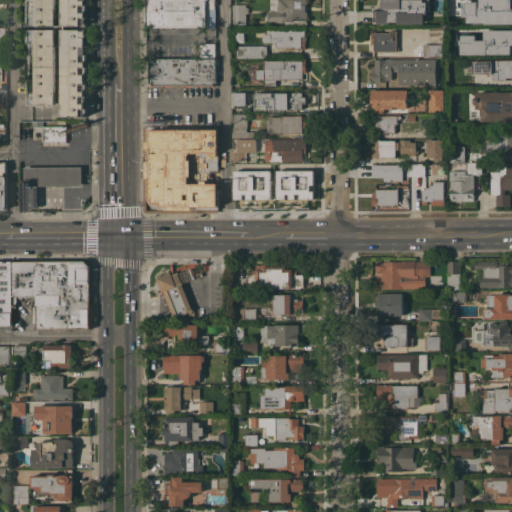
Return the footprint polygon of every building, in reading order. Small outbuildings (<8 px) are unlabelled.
[(61,29),(55,29),(55,104),(37,104),(37,106),(26,106),(26,95),(28,95),(28,90),(26,90),(26,77),(28,77),(28,70),(30,70),(30,63),(28,63),(28,54),(30,54),(30,51),(28,51),(28,44),(26,44),(26,28),(31,28),(31,29),(52,29),(52,25),(26,25),(26,0),(55,0),(55,25),(61,25),(61,0),(86,0),(86,26),(82,26),(82,25),(64,25),(64,29),(75,29),(75,28),(86,28),(86,114),(85,114),(85,116),(61,116),(61,29)] [(215,0),(215,8),(215,26),(146,26),(146,0),(215,0)] [(307,0),(307,18),(292,18),(292,21),(282,21),(266,21),(266,11),(270,11),(270,0),(307,0)] [(377,23),(377,22),(373,22),(373,10),(376,10),(387,10),(387,8),(380,8),(380,0),(428,0),(428,10),(425,10),(425,13),(423,13),(423,23),(377,23)] [(462,1),(462,17),(467,17),(467,23),(511,23),(511,0),(478,0),(478,1),(462,1)] [(246,7),(249,7),(249,13),(246,13),(246,26),(232,26),(232,4),(246,4),(246,7)] [(264,41),(264,33),(266,33),(266,29),(305,29),(305,47),(277,47),(275,45),(275,42),(276,41),(264,41)] [(371,29),(372,29),(372,32),(391,32),(391,30),(397,30),(397,34),(398,35),(398,36),(397,36),(397,43),(397,44),(398,45),(398,46),(397,46),(396,47),(399,47),(399,51),(387,51),(386,52),(385,52),(384,52),(384,51),(374,51),(374,44),(371,44),(371,29)] [(511,29),(511,54),(461,54),(461,35),(475,35),(475,39),(484,39),(484,29),(511,29)] [(233,43),(232,31),(243,31),(243,42),(233,43)] [(215,56),(200,56),(200,43),(215,43),(215,56)] [(422,43),(428,43),(428,44),(445,43),(446,56),(423,56),(422,43)] [(264,45),(264,46),(267,46),(267,58),(236,58),(236,45),(264,45)] [(218,58),(218,65),(215,65),(215,87),(149,87),(149,58),(218,58)] [(398,85),(398,75),(393,75),(393,80),(391,80),(391,81),(397,81),(397,88),(383,88),(383,81),(375,81),(375,79),(371,79),(371,72),(370,67),(369,67),(369,63),(370,63),(370,62),(375,62),(375,59),(379,59),(379,58),(380,58),(380,59),(391,59),(416,59),(416,58),(419,58),(419,59),(435,59),(435,61),(438,61),(438,73),(441,73),(442,84),(435,84),(398,85)] [(472,73),(472,60),(475,60),(475,61),(489,61),(489,60),(511,59),(511,79),(507,79),(507,77),(506,77),(506,80),(502,80),(500,80),(492,80),(492,76),(491,76),(491,72),(472,73)] [(306,60),(306,73),(303,73),(303,79),(276,79),(276,85),(264,86),(264,79),(255,79),(255,69),(264,69),(264,60),(306,60)] [(251,89),(304,89),(304,113),(263,113),(263,112),(251,112),(251,89)] [(407,89),(407,90),(408,90),(408,101),(408,108),(384,108),(384,113),(371,113),(371,89),(407,89)] [(444,111),(429,111),(429,89),(444,89),(444,111)] [(511,121),(507,121),(507,120),(481,121),(481,120),(478,120),(478,108),(475,108),(475,101),(474,101),(474,97),(474,91),(511,91),(511,121)] [(246,92),(246,107),(234,107),(234,92),(246,92)] [(233,138),(233,137),(232,137),(232,131),(233,131),(233,127),(234,127),(234,114),(247,114),(247,127),(247,131),(256,131),(256,138),(233,138)] [(378,115),(378,114),(380,114),(380,115),(401,115),(401,119),(397,119),(397,124),(395,124),(395,132),(375,133),(375,127),(372,127),(372,121),(375,121),(375,115),(378,115)] [(269,133),(269,131),(266,131),(266,118),(269,118),(269,116),(282,116),(282,115),(302,115),(302,116),(304,116),(304,121),(306,121),(306,127),(304,127),(304,132),(302,132),(302,133),(269,133)] [(66,141),(43,141),(42,131),(35,132),(35,126),(32,126),(32,121),(43,120),(43,126),(66,126),(66,141)] [(511,127),(511,152),(505,152),(505,151),(486,151),(486,143),(486,141),(491,141),(491,137),(481,137),(481,128),(511,127)] [(256,139),(256,152),(246,152),(246,161),(234,161),(234,151),(237,151),(237,139),(256,139)] [(306,139),(306,153),(303,153),(303,161),(266,162),(265,139),(306,139)] [(378,140),(378,139),(381,139),(381,140),(395,140),(395,157),(375,157),(372,157),(372,146),(375,146),(375,140),(378,140)] [(410,139),(410,141),(416,141),(416,155),(400,155),(400,142),(400,139),(410,139)] [(427,139),(430,139),(444,139),(444,157),(443,157),(443,159),(434,160),(434,157),(427,157),(427,139)] [(465,162),(450,162),(450,145),(465,145),(465,162)] [(466,170),(466,162),(476,162),(476,163),(482,163),(482,175),(476,175),(476,174),(474,174),(474,192),(475,192),(475,194),(474,194),(474,200),(451,201),(451,198),(450,198),(450,180),(450,170),(466,170)] [(370,182),(370,164),(405,163),(405,169),(402,169),(403,173),(403,176),(402,176),(403,181),(370,182)] [(408,176),(408,163),(431,163),(431,176),(408,176)] [(442,173),(441,164),(429,165),(430,174),(442,173)] [(490,171),(496,171),(496,165),(506,165),(511,165),(511,189),(505,189),(505,194),(510,194),(510,205),(496,206),(496,194),(491,194),(490,171)] [(82,167),(82,185),(24,186),(24,167),(82,167)] [(313,199),(312,169),(274,170),(275,199),(313,199)] [(270,171),(232,170),(232,199),(269,200),(270,171)] [(427,201),(427,204),(422,204),(422,187),(429,187),(429,184),(433,184),(433,181),(444,181),(444,204),(431,205),(431,201),(427,201)] [(397,204),(371,204),(371,189),(397,188),(397,204)] [(12,262),(85,261),(87,259),(92,264),(90,266),(90,269),(92,269),(92,291),(90,291),(90,303),(93,303),(94,327),(90,327),(90,328),(36,329),(36,323),(33,323),(33,306),(36,306),(36,296),(32,296),(32,298),(26,299),(26,296),(17,296),(17,308),(12,308),(12,262)] [(375,289),(375,279),(381,279),(381,272),(377,272),(377,270),(376,270),(376,265),(377,265),(377,262),(384,262),(384,261),(403,261),(403,260),(430,260),(431,276),(418,276),(418,280),(411,280),(411,288),(375,289)] [(460,289),(448,289),(448,260),(460,261),(460,289)] [(511,287),(481,287),(481,277),(484,277),(484,269),(474,269),(474,260),(501,260),(501,265),(511,265),(511,287)] [(0,262),(12,262),(12,308),(12,325),(0,325),(0,262)] [(303,287),(293,287),(293,288),(256,289),(256,288),(247,288),(246,274),(252,274),(252,269),(262,269),(262,266),(265,266),(265,263),(284,263),(284,266),(286,266),(286,269),(296,269),(296,274),(303,274),(303,287)] [(159,277),(158,273),(169,269),(170,273),(171,272),(172,274),(178,271),(179,273),(190,268),(194,278),(183,283),(182,284),(192,308),(193,308),(193,309),(196,315),(189,317),(187,313),(173,318),(172,316),(173,316),(164,291),(163,292),(157,278),(159,277)] [(453,302),(453,290),(465,290),(465,302),(453,302)] [(403,292),(403,315),(379,315),(378,313),(377,308),(375,306),(375,302),(377,300),(377,295),(380,293),(403,292)] [(291,294),(291,300),(295,300),(295,298),(298,298),(298,299),(302,299),(302,311),(291,311),(291,315),(273,315),(273,294),(291,294)] [(511,318),(484,318),(484,308),(487,308),(487,295),(511,294),(511,318)] [(256,308),(256,321),(243,321),(243,308),(256,308)] [(432,308),(432,309),(442,308),(442,318),(432,318),(432,320),(419,320),(419,308),(432,308)] [(483,342),(473,342),(473,330),(488,329),(487,323),(490,323),(490,322),(495,322),(495,323),(500,323),(500,322),(504,322),(504,321),(507,321),(507,322),(508,322),(508,326),(510,326),(510,333),(511,333),(511,351),(508,351),(508,347),(502,347),(502,346),(494,346),(494,345),(483,346),(483,342)] [(260,325),(275,325),(275,324),(299,324),(299,323),(304,323),(304,333),(299,333),(299,345),(267,345),(267,342),(260,342),(260,325)] [(408,337),(412,337),(412,346),(384,346),(384,337),(380,337),(380,333),(378,333),(378,324),(407,324),(408,337)] [(178,336),(164,336),(164,325),(198,325),(198,335),(209,335),(209,344),(198,344),(198,347),(178,347),(178,336)] [(441,331),(441,350),(425,350),(425,334),(430,333),(430,331),(441,331)] [(465,339),(465,351),(453,352),(453,339),(465,339)] [(242,340),(257,340),(257,352),(243,352),(242,340)] [(215,352),(215,341),(230,341),(230,352),(215,352)] [(39,347),(44,347),(44,345),(65,345),(65,344),(67,344),(67,345),(72,345),(72,359),(73,359),(73,365),(72,365),(72,367),(52,367),(41,367),(41,356),(44,356),(44,352),(39,352),(39,347)] [(9,364),(0,364),(0,345),(9,345),(9,364)] [(14,345),(26,345),(26,356),(14,356),(14,345)] [(511,382),(510,382),(510,376),(485,377),(485,367),(480,367),(480,358),(493,358),(493,355),(498,355),(498,353),(504,353),(511,352),(511,382)] [(267,354),(267,355),(303,354),(304,372),(289,372),(289,378),(267,379),(267,378),(256,374),(261,365),(262,366),(262,354),(267,354)] [(427,354),(427,369),(423,369),(423,372),(418,372),(418,378),(387,378),(387,369),(377,369),(377,354),(427,354)] [(202,369),(200,369),(200,379),(196,380),(196,384),(185,384),(184,379),(181,380),(181,379),(179,379),(178,373),(181,373),(181,372),(164,373),(163,355),(202,355),(204,356),(204,361),(202,362),(202,369)] [(243,384),(230,383),(230,366),(244,366),(243,384)] [(446,367),(446,382),(433,382),(433,367),(446,367)] [(25,383),(25,390),(12,390),(12,371),(25,371),(25,383)] [(453,371),(464,371),(465,383),(453,383),(453,371)] [(58,399),(48,399),(42,399),(33,399),(33,388),(41,388),(41,375),(59,374),(59,375),(63,375),(63,387),(72,387),(72,399),(58,399)] [(0,382),(8,382),(8,395),(0,395),(0,382)] [(511,382),(511,411),(495,411),(495,397),(482,397),(481,389),(494,389),(494,388),(508,388),(508,382),(510,382),(511,382)] [(465,383),(465,396),(453,396),(453,383),(465,383)] [(392,384),(392,385),(417,385),(417,397),(420,397),(420,405),(417,405),(415,407),(409,406),(409,408),(385,409),(385,402),(388,402),(388,399),(377,399),(376,384),(392,384)] [(285,386),(285,385),(304,385),(304,401),(291,401),(291,408),(280,408),(260,408),(260,395),(264,395),(264,386),(285,386)] [(199,402),(191,402),(191,399),(184,399),(184,401),(186,401),(186,403),(184,403),(184,410),(174,410),(174,415),(166,415),(166,409),(164,409),(164,386),(191,386),(191,388),(199,388),(199,402)] [(434,402),(438,402),(438,393),(443,393),(443,413),(434,413),(434,402)] [(213,414),(199,414),(199,401),(213,401),(213,414)] [(25,402),(25,415),(12,415),(12,402),(25,402)] [(231,403),(241,403),(241,413),(231,413),(231,403)] [(72,406),(72,432),(34,433),(33,407),(72,406)] [(378,428),(378,415),(392,415),(392,416),(403,416),(403,415),(426,414),(426,420),(424,420),(424,425),(420,425),(420,437),(416,438),(411,438),(411,439),(391,439),(391,432),(388,429),(388,428),(378,428)] [(511,415),(511,427),(506,427),(506,431),(503,431),(503,439),(502,439),(502,444),(486,444),(486,438),(479,438),(479,427),(478,427),(478,425),(472,425),(472,416),(477,416),(477,415),(511,415)] [(194,416),(194,422),(199,422),(199,427),(203,427),(203,435),(199,435),(199,440),(194,440),(178,440),(178,446),(165,446),(165,441),(165,434),(164,434),(164,426),(165,426),(165,424),(166,424),(166,416),(194,416)] [(289,417),(289,418),(304,418),(304,429),(305,429),(305,435),(304,435),(304,439),(275,439),(275,440),(273,440),(273,433),(277,432),(277,428),(276,428),(275,417),(289,417)] [(448,444),(435,444),(435,432),(448,432),(448,444)] [(459,432),(459,444),(448,444),(448,432),(459,432)] [(219,445),(218,445),(218,434),(230,434),(230,446),(219,445)] [(245,445),(245,434),(257,434),(257,445),(245,445)] [(28,448),(14,448),(14,447),(12,447),(12,436),(28,436),(28,448)] [(63,467),(63,466),(46,467),(46,468),(32,468),(32,449),(37,448),(36,442),(41,441),(54,440),(54,439),(69,439),(71,439),(73,441),(74,442),(74,444),(75,445),(74,457),(73,457),(73,467),(63,467)] [(473,445),(473,457),(461,457),(461,455),(451,455),(451,445),(473,445)] [(265,448),(265,450),(274,449),(274,448),(285,448),(285,446),(289,446),(289,448),(294,448),(294,453),(296,453),(298,454),(299,455),(299,456),(300,458),(304,458),(304,470),(300,470),(300,476),(288,476),(288,469),(278,469),(278,467),(263,467),(263,463),(250,463),(250,453),(250,448),(265,448)] [(403,468),(403,471),(384,471),(384,463),(376,463),(376,456),(380,456),(380,446),(413,446),(414,456),(416,456),(416,468),(403,468)] [(511,447),(511,472),(503,473),(503,469),(497,469),(497,464),(494,464),(494,465),(492,465),(492,448),(511,447)] [(198,448),(203,448),(203,457),(204,457),(205,458),(206,459),(207,461),(207,462),(206,464),(205,466),(205,467),(203,467),(203,474),(164,474),(164,470),(164,452),(173,452),(173,448),(198,448)] [(244,476),(231,476),(231,464),(235,464),(235,460),(238,460),(240,460),(240,461),(243,460),(244,476)] [(430,475),(430,462),(444,462),(444,475),(430,475)] [(0,467),(9,467),(9,479),(0,479),(0,467)] [(72,469),(73,500),(61,500),(61,503),(51,503),(51,494),(50,494),(50,492),(41,493),(41,490),(35,490),(35,487),(31,487),(31,475),(48,475),(48,473),(54,473),(55,475),(60,475),(62,474),(64,474),(65,474),(65,470),(72,469)] [(511,501),(491,501),(491,490),(486,490),(485,478),(491,478),(491,477),(511,476),(511,501)] [(164,505),(164,494),(165,494),(165,482),(170,482),(170,477),(183,477),(183,481),(202,481),(202,506),(184,506),(184,505),(164,505)] [(216,477),(230,477),(230,489),(217,490),(216,477)] [(377,478),(435,477),(435,489),(422,489),(422,497),(405,497),(405,498),(397,498),(397,506),(387,506),(387,497),(377,497),(377,478)] [(449,477),(464,477),(464,494),(465,494),(465,505),(454,505),(454,501),(449,501),(449,477)] [(270,501),(270,493),(271,493),(271,487),(265,488),(263,488),(263,492),(250,492),(251,488),(250,488),(250,479),(303,478),(303,491),(289,491),(289,494),(291,494),(291,501),(270,501)] [(29,503),(14,503),(13,485),(28,484),(29,503)] [(431,494),(443,494),(443,505),(431,505),(431,494)]
